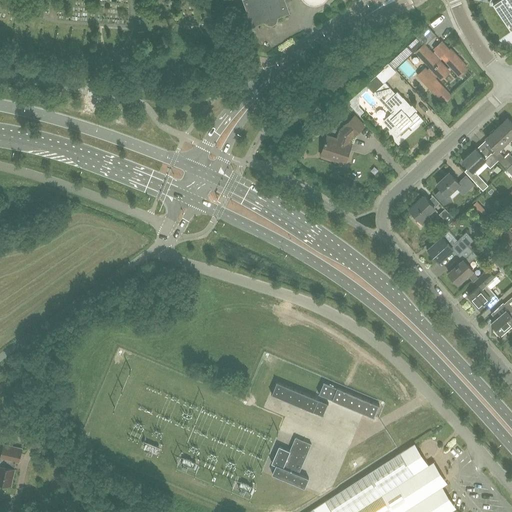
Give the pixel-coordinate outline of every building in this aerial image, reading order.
[(286,0),(243,0),(247,10),(243,11),(246,18),(244,18),(247,27),(265,21),(265,22),(266,22),(267,23),(268,23),(269,23),(270,24),(271,23),(271,24),(272,24),(273,25),(274,24),(275,24),(275,23),(275,22),(276,21),(277,21),(277,20),(278,19),(278,17),(278,16),(290,11),(286,0)] [(496,5),(511,29),(511,0),(495,0),(493,2),(496,5)] [(434,55),(425,46),(436,36),(428,27),(417,37),(424,45),(417,52),(432,68),(429,72),(426,69),(419,75),(444,101),(450,95),(433,76),(437,73),(439,75),(447,68),(438,59),(441,55),(459,74),(466,67),(463,64),(464,63),(452,50),(450,51),(443,43),(436,49),(438,51),(434,55)] [(397,92),(396,93),(386,83),(377,74),(366,85),(392,112),(384,120),(398,135),(410,124),(414,129),(424,120),(397,92)] [(356,92),(347,100),(355,109),(358,106),(359,96),(356,92)] [(345,125),(344,127),(340,130),(337,139),(327,136),(322,152),(333,155),(331,158),(345,163),(351,144),(348,143),(350,136),(353,133),(354,135),(363,126),(354,116),(345,124),(345,125)] [(511,137),(511,121),(508,118),(498,128),(509,140),(511,137)] [(498,150),(509,140),(498,128),(487,138),(497,149),(493,153),(499,160),(507,168),(511,164),(498,150)] [(491,168),(499,160),(493,153),(492,153),(486,158),(476,148),(463,160),(469,167),(465,171),(482,188),(487,183),(477,172),(476,173),(474,171),(485,161),(491,168)] [(437,183),(442,188),(435,194),(444,203),(451,197),(448,194),(456,186),(464,194),(475,184),(466,174),(459,181),(450,172),(437,183)] [(410,208),(425,224),(430,219),(426,215),(435,207),(424,195),(410,208)] [(476,201),(472,205),(477,210),(481,205),(476,201)] [(455,219),(446,208),(439,214),(449,224),(455,219)] [(511,234),(509,230),(500,238),(509,247),(511,244),(511,234)] [(439,260),(453,248),(458,254),(469,245),(475,240),(467,231),(451,245),(443,235),(428,248),(439,260)] [(458,283),(473,270),(468,264),(478,255),(469,245),(458,254),(464,260),(449,273),(458,283)] [(491,306),(500,299),(486,284),(501,271),(494,264),(475,281),(479,285),(469,295),(472,299),(471,300),(477,308),(479,306),(480,308),(487,302),(491,306)] [(511,297),(503,305),(507,310),(493,322),(496,326),(494,328),(499,335),(502,333),(511,324),(511,297)] [(277,382),(272,393),(271,393),(323,415),(324,415),(323,414),(328,403),(328,404),(328,403),(276,381),(276,382),(277,382)] [(318,393),(374,417),(374,416),(379,405),(323,381),(323,382),(324,382),(319,393),(318,393)] [(30,412),(14,408),(10,426),(26,430),(30,412)] [(295,437),(290,451),(279,446),(272,463),(276,465),(272,474),(305,488),(309,478),(298,474),(311,444),(295,437)] [(22,448),(4,444),(0,461),(0,482),(11,485),(15,469),(9,468),(11,460),(19,462),(22,448)] [(411,445),(314,508),(316,511),(450,511),(453,510),(439,489),(445,485),(431,463),(425,467),(411,445)]
